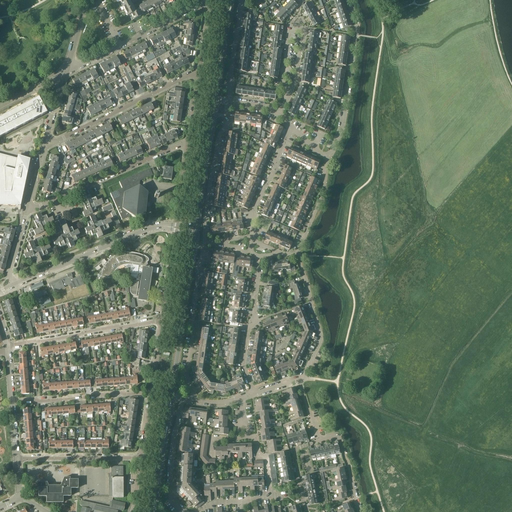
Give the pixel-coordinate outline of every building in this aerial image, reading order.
[(116,0),(125,18),(129,16),(132,21),(173,0),(150,0),(144,3),(144,1),(142,2),(143,4),(138,6),(140,10),(134,13),(132,9),(134,8),(133,6),(131,7),(127,0),(116,0)] [(292,0),(291,0),(288,4),(294,9),(298,5),(292,0)] [(305,11),(313,7),(310,2),(303,6),(305,11)] [(290,14),(294,9),(288,4),(284,8),(290,14)] [(338,12),(346,9),(344,4),(336,7),(338,12)] [(308,16),(316,12),(313,7),(305,11),(308,16)] [(286,18),(290,14),(284,8),(280,12),(286,18)] [(340,18),(348,15),(346,9),(338,12),(340,18)] [(282,22),(286,18),(280,12),(276,16),(282,22)] [(311,21),(318,17),(316,12),(308,16),(311,21)] [(342,23),(350,20),(348,15),(340,18),(342,23)] [(318,17),(311,21),(314,27),(321,22),(318,17)] [(350,20),(342,23),(344,29),(352,26),(350,20)] [(172,29),(166,32),(170,40),(176,37),(172,29)] [(165,42),(170,40),(166,32),(164,33),(164,32),(162,33),(162,34),(161,34),(164,40),(165,42)] [(185,35),(184,35),(184,38),(187,38),(186,45),(192,46),(193,37),(187,36),(185,35)] [(160,46),(158,42),(156,37),(153,38),(152,38),(151,38),(151,39),(150,40),(153,45),(155,44),(157,48),(160,46)] [(145,43),(139,45),(143,53),(146,52),(144,50),(147,48),(145,43)] [(139,45),(134,48),(137,54),(139,52),(141,55),(143,53),(139,45)] [(174,49),(176,52),(179,58),(183,66),(189,63),(186,57),(183,59),(180,51),(182,50),(180,46),(174,49)] [(134,48),(128,51),(133,59),(138,56),(137,54),(134,48)] [(133,59),(128,51),(123,54),(126,59),(129,58),(130,60),(133,59)] [(145,57),(145,58),(147,61),(147,62),(155,58),(153,53),(145,57)] [(116,57),(111,60),(115,68),(120,65),(116,57)] [(179,58),(174,60),(178,69),(183,66),(179,58)] [(109,71),(115,68),(111,60),(105,62),(109,71)] [(178,69),(174,60),(169,63),(173,71),(178,69)] [(105,62),(100,65),(104,73),(109,71),(105,62)] [(167,74),(173,71),(169,63),(166,64),(167,67),(164,68),(167,74)] [(88,72),(93,80),(98,77),(94,69),(88,72)] [(158,69),(153,72),(156,79),(162,77),(158,69)] [(147,74),(148,77),(151,82),(156,79),(153,72),(152,71),(147,74)] [(83,75),(86,80),(89,79),(89,80),(92,80),(93,80),(88,72),(83,75)] [(142,77),(143,79),(145,85),(151,82),(148,77),(147,74),(142,77)] [(83,75),(78,77),(81,83),(82,85),(87,83),(86,80),(83,75)] [(82,85),(81,83),(78,77),(72,80),(75,86),(78,84),(79,87),(82,85)] [(141,77),(136,79),(140,87),(145,85),(143,79),(142,77),(141,77)] [(126,84),(124,86),(128,94),(133,91),(129,83),(126,84)] [(119,88),(123,96),(128,94),(124,86),(121,87),(119,88)] [(298,91),(305,95),(308,90),(300,86),(298,91)] [(173,97),(176,98),(183,99),(184,92),(182,92),(182,88),(175,87),(173,97)] [(117,99),(123,96),(119,88),(113,91),(110,93),(113,98),(116,97),(117,99)] [(70,93),(68,99),(78,102),(81,102),(82,100),(75,98),(76,95),(77,95),(78,92),(73,91),(73,94),(70,93)] [(295,97),(303,100),(305,95),(298,91),(295,97)] [(102,100),(107,108),(112,105),(111,102),(113,101),(109,92),(106,94),(107,97),(102,100)] [(32,98),(0,114),(0,137),(47,113),(40,98),(40,99),(39,97),(33,100),(32,98)] [(293,102),(301,106),(303,100),(295,97),(293,102)] [(78,102),(68,99),(67,105),(73,106),(76,107),(80,108),(80,106),(77,105),(78,102)] [(107,108),(102,100),(97,102),(99,105),(101,110),(107,108)] [(327,105),(334,108),(337,103),(329,100),(327,105)] [(92,105),(93,108),(96,113),(101,110),(99,105),(97,102),(92,105)] [(151,102),(145,105),(148,112),(154,109),(151,102)] [(298,111),(301,106),(293,102),(291,107),(298,111)] [(145,105),(140,108),(143,114),(145,113),(148,112),(145,105)] [(332,114),(334,108),(327,105),(324,110),(332,114)] [(296,116),(298,111),(291,107),(288,113),(296,116)] [(90,116),(96,113),(93,108),(87,110),(90,116)] [(134,111),(138,117),(139,120),(142,118),(141,115),(143,114),(140,108),(134,111)] [(330,119),(332,114),(324,110),(322,116),(330,119)] [(76,120),(77,117),(70,115),(71,112),(65,111),(64,117),(76,120)] [(134,111),(129,113),(132,120),(138,117),(134,111)] [(124,116),(127,123),(132,120),(129,113),(124,116)] [(121,125),(127,123),(124,116),(118,119),(121,125)] [(327,124),(330,119),(322,116),(319,121),(327,124)] [(76,120),(64,117),(62,122),(62,124),(65,125),(65,123),(71,125),(72,122),(75,123),(76,120)] [(325,130),(327,124),(319,121),(317,126),(325,130)] [(109,123),(104,126),(107,132),(113,130),(109,123)] [(274,130),(281,133),(283,128),(276,125),(274,130)] [(98,129),(101,135),(107,133),(104,126),(98,129)] [(98,129),(93,131),(96,138),(101,135),(98,129)] [(168,131),(169,133),(172,140),(177,137),(176,134),(179,133),(177,130),(174,129),(168,131)] [(88,134),(91,141),(96,138),(93,131),(88,134)] [(169,133),(163,136),(166,142),(172,140),(169,133)] [(82,137),(85,143),(88,142),(89,144),(92,142),(91,141),(88,134),(82,137)] [(272,135),(270,140),(277,143),(279,138),(272,135)] [(158,138),(161,145),(166,142),(163,136),(158,138)] [(82,137),(77,140),(80,146),(85,143),(82,137)] [(152,139),(152,140),(155,147),(161,145),(158,138),(155,139),(154,137),(152,139)] [(269,142),(268,145),(272,147),(275,148),(277,143),(270,140),(268,139),(267,141),(269,142)] [(71,142),(75,149),(80,146),(77,140),(71,142)] [(150,149),(155,147),(152,140),(147,143),(150,149)] [(69,151),(75,149),(71,142),(66,145),(69,151)] [(265,144),(263,149),(270,152),(272,147),(268,145),(265,144)] [(139,146),(134,148),(137,155),(142,153),(139,146)] [(128,151),(131,157),(137,155),(134,148),(128,151)] [(292,159),(296,150),(291,148),(287,156),(292,159)] [(263,149),(261,154),(268,157),(270,152),(263,149)] [(17,158),(0,153),(0,205),(18,206),(18,210),(20,210),(21,203),(30,159),(25,158),(26,151),(22,150),(21,157),(18,156),(17,158)] [(296,150),(292,159),(297,161),(301,152),(296,150)] [(123,153),(126,160),(131,157),(128,151),(123,153)] [(301,152),(297,161),(302,163),(306,154),(301,152)] [(120,162),(126,160),(123,153),(117,156),(120,162)] [(268,157),(261,154),(258,153),(256,158),(259,159),(266,162),(268,157)] [(306,154),(302,163),(307,165),(311,157),(306,154)] [(53,156),(51,162),(58,164),(60,158),(53,156)] [(311,157),(307,165),(311,167),(315,159),(311,157)] [(110,159),(104,161),(107,168),(113,165),(110,159)] [(257,164),(264,167),(266,162),(259,159),(257,164)] [(321,161),(315,159),(311,167),(317,170),(321,161)] [(99,164),(102,170),(107,168),(104,161),(99,164)] [(264,167),(257,164),(255,163),(252,168),(262,172),(264,167)] [(99,164),(93,166),(96,173),(102,170),(99,164)] [(93,166),(88,169),(91,175),(96,173),(93,166)] [(171,180),(173,168),(164,166),(162,179),(171,180)] [(283,171),(292,175),(294,169),(285,166),(283,171)] [(148,193),(148,192),(139,186),(140,181),(157,173),(156,172),(155,172),(153,168),(150,169),(150,168),(119,182),(122,188),(111,193),(122,220),(131,215),(135,218),(145,214),(145,213),(143,211),(143,210),(144,209),(145,207),(145,206),(146,203),(146,201),(146,200),(146,198),(145,196),(145,194),(147,193),(148,193)] [(262,172),(252,168),(250,173),(252,174),(259,177),(262,172)] [(82,171),(85,178),(91,175),(88,169),(82,171)] [(82,171),(77,173),(80,180),(85,178),(82,171)] [(281,176),(290,180),(292,175),(283,171),(281,176)] [(74,182),(80,180),(77,173),(71,176),(74,182)] [(251,175),(249,180),(258,184),(261,179),(254,176),(251,175)] [(290,180),(281,176),(279,181),(288,185),(290,180)] [(312,177),(310,182),(319,186),(321,181),(312,177)] [(247,185),(249,186),(256,189),(258,184),(249,180),(247,185)] [(288,185),(279,181),(277,186),(281,188),(284,189),(286,190),(288,185)] [(319,186),(310,182),(308,187),(316,191),(319,186)] [(247,191),(254,194),(256,189),(249,186),(247,185),(245,190),(247,191)] [(281,188),(277,186),(274,185),(272,190),(281,194),(284,189),(281,188)] [(316,191),(308,187),(305,192),(314,196),(316,191)] [(245,190),(243,195),(245,196),(252,199),(254,194),(247,191),(245,190)] [(281,194),(272,190),(270,195),(279,199),(281,194)] [(314,196),(305,192),(303,197),(312,201),(314,196)] [(95,207),(103,204),(102,200),(97,201),(96,197),(92,199),(90,195),(86,197),(87,201),(83,203),(87,211),(83,213),(85,217),(93,213),(92,211),(96,209),(95,207)] [(279,199),(270,195),(268,200),(277,203),(279,199)] [(312,201),(303,197),(301,202),(310,206),(312,201)] [(250,204),(243,201),(238,199),(237,201),(242,203),(241,206),(248,209),(250,204)] [(277,203),(268,200),(266,204),(275,208),(277,203)] [(310,206),(301,202),(299,207),(308,211),(310,206)] [(275,208),(266,204),(264,209),(273,213),(275,208)] [(308,211),(299,207),(297,212),(306,216),(308,211)] [(271,219),(273,213),(264,209),(261,215),(271,219)] [(297,212),(295,217),(304,221),(306,216),(297,212)] [(46,225),(54,221),(52,217),(48,219),(46,215),(42,217),(40,213),(36,215),(38,219),(34,221),(38,229),(34,231),(36,235),(44,231),(43,229),(47,227),(46,225)] [(107,225),(111,223),(109,218),(101,222),(101,221),(97,223),(94,215),(89,217),(91,221),(87,223),(89,227),(85,229),(86,233),(90,232),(92,236),(96,234),(98,238),(102,236),(101,232),(109,229),(107,225)] [(295,217),(293,216),(290,221),(293,222),(301,226),(304,221),(295,217)] [(299,231),(301,226),(293,222),(290,227),(299,231)] [(75,236),(79,234),(78,230),(73,232),(72,228),(68,229),(66,225),(62,227),(65,234),(61,236),(61,237),(53,240),(55,245),(59,243),(60,247),(68,244),(70,248),(74,246),(73,242),(77,240),(75,236)] [(265,239),(270,241),(273,234),(274,232),(270,231),(269,232),(268,232),(265,239)] [(279,234),(278,236),(275,243),(280,245),(283,238),(284,236),(279,234)] [(285,247),(288,240),(283,238),(280,245),(285,247)] [(288,240),(285,247),(290,250),(293,243),(288,240)] [(46,250),(50,248),(49,244),(40,247),(36,248),(33,241),(29,243),(30,247),(26,248),(28,253),(24,254),(26,259),(30,257),(31,261),(35,259),(37,263),(41,262),(40,258),(48,254),(46,250)] [(213,260),(218,261),(219,251),(214,250),(213,253),(211,253),(209,264),(212,264),(213,260)] [(131,253),(130,253),(130,252),(127,253),(126,253),(124,253),(122,254),(122,253),(119,255),(117,255),(116,256),(114,257),(113,258),(109,260),(110,261),(109,261),(109,262),(108,263),(107,264),(104,266),(105,267),(104,268),(104,269),(103,271),(103,272),(101,275),(102,275),(101,278),(110,279),(109,279),(112,279),(112,276),(113,275),(113,274),(114,273),(115,272),(116,272),(117,272),(118,272),(118,271),(119,270),(119,269),(119,268),(119,267),(121,267),(123,266),(124,266),(125,266),(125,267),(126,267),(127,267),(127,266),(128,266),(128,265),(130,265),(132,265),(130,274),(132,274),(131,278),(137,279),(136,282),(132,281),(130,291),(130,292),(131,292),(131,293),(131,294),(132,294),(132,295),(133,295),(134,295),(139,296),(138,300),(147,301),(152,272),(158,273),(158,269),(152,268),(151,268),(149,268),(150,267),(149,267),(148,268),(147,268),(146,262),(147,262),(148,261),(148,260),(148,259),(148,258),(146,257),(144,256),(143,255),(139,254),(140,253),(136,253),(135,253),(133,253),(131,253)] [(234,268),(236,268),(237,259),(235,258),(236,253),(230,252),(229,262),(234,263),(234,268)] [(239,266),(244,267),(246,256),(240,256),(240,259),(237,258),(237,259),(236,268),(235,271),(238,272),(239,266)] [(246,256),(244,267),(250,267),(249,271),(252,271),(253,263),(250,263),(251,257),(246,256)] [(282,261),(282,269),(286,269),(286,270),(291,270),(291,271),(296,270),(293,263),(290,263),(290,262),(288,262),(288,260),(282,261)] [(279,270),(282,269),(282,261),(275,261),(276,264),(274,264),(274,267),(270,267),(271,274),(275,274),(275,271),(279,271),(279,270)] [(83,282),(85,281),(83,277),(81,278),(74,281),(72,276),(73,276),(71,273),(67,275),(67,276),(48,284),(50,287),(52,286),(54,292),(64,287),(71,283),(74,289),(84,284),(83,282)] [(293,289),(294,292),(302,289),(300,283),(298,284),(297,282),(295,283),(294,279),(287,281),(288,284),(290,284),(292,289),(293,289)] [(42,282),(31,287),(32,290),(44,286),(42,282)] [(263,296),(272,297),(272,294),(274,294),(275,288),(267,287),(267,290),(264,290),(263,296)] [(304,295),(302,289),(294,292),(295,296),(294,296),(295,300),(294,301),(295,304),(302,302),(301,299),(303,298),(302,296),(304,295)] [(46,290),(34,295),(36,299),(47,294),(46,290)] [(236,296),(235,301),(245,302),(246,302),(247,301),(247,298),(246,297),(237,296),(238,294),(232,293),(231,295),(236,296)] [(271,301),(272,297),(263,296),(262,302),(265,302),(264,306),(266,306),(265,310),(266,312),(274,310),(274,308),(272,303),(272,301),(271,301)] [(245,303),(245,302),(235,301),(234,306),(230,306),(230,308),(239,310),(239,307),(245,308),(246,307),(246,305),(245,303)] [(298,312),(298,314),(305,312),(304,308),(309,307),(308,304),(294,309),(296,313),(298,312)] [(8,307),(6,307),(8,313),(15,311),(13,305),(8,307)] [(230,311),(233,312),(233,317),(243,318),(244,317),(245,314),(244,313),(238,312),(239,310),(230,308),(230,311)] [(17,317),(15,311),(8,313),(10,319),(17,317)] [(305,312),(298,314),(299,316),(297,317),(299,321),(311,316),(310,313),(306,315),(305,312)] [(279,314),(284,326),(290,324),(286,315),(283,317),(282,313),(279,314)] [(280,328),(284,326),(279,314),(277,315),(279,318),(275,320),(278,327),(279,326),(280,328)] [(311,316),(299,321),(300,324),(302,324),(303,325),(309,323),(308,320),(312,318),(311,316)] [(10,319),(12,325),(19,323),(17,317),(10,319)] [(243,318),(233,317),(232,322),(230,322),(230,325),(236,326),(237,323),(242,324),(243,318)] [(273,331),(273,332),(279,330),(278,327),(275,320),(272,321),(270,317),(268,318),(273,331)] [(76,319),(78,326),(83,325),(83,321),(85,321),(84,318),(76,319)] [(262,330),(265,327),(266,331),(268,330),(269,332),(273,331),(268,318),(266,319),(267,323),(264,324),(264,325),(263,326),(260,328),(262,330)] [(19,323),(12,325),(14,331),(21,329),(19,323)] [(309,323),(303,325),(305,332),(313,332),(313,331),(316,330),(314,325),(311,326),(309,323)] [(198,331),(198,334),(211,336),(212,331),(209,331),(210,326),(201,324),(200,328),(203,328),(202,332),(198,331)] [(23,335),(21,329),(14,331),(16,337),(23,335)] [(141,338),(147,339),(148,332),(140,330),(139,337),(141,338)] [(305,332),(302,338),(309,341),(310,338),(317,341),(318,338),(315,337),(316,334),(313,333),(313,332),(305,332)] [(300,339),(298,343),(310,348),(311,346),(308,344),(309,341),(302,338),(302,340),(300,339)] [(82,345),(79,345),(80,348),(85,348),(86,353),(89,353),(88,347),(87,340),(81,341),(82,345)] [(313,349),(310,348),(298,343),(296,346),(298,347),(298,349),(304,352),(306,349),(312,352),(313,349)] [(293,353),(295,354),(305,359),(306,357),(303,355),(304,352),(298,349),(297,350),(295,349),(293,353)] [(145,352),(139,351),(137,351),(136,358),(144,359),(145,352)] [(295,355),(293,360),(298,366),(298,365),(302,367),(304,362),(300,360),(302,357),(305,359),(295,354),(295,355)] [(260,357),(253,356),(252,361),(250,361),(249,364),(249,365),(261,363),(261,359),(263,360),(264,357),(260,357)] [(289,370),(286,363),(285,360),(282,361),(283,362),(280,363),(285,376),(287,375),(286,371),(289,370)] [(292,360),(286,363),(289,370),(292,368),(293,372),(298,370),(297,366),(298,366),(293,360),(292,360)] [(285,376),(280,363),(279,363),(278,361),(275,362),(277,366),(275,367),(277,374),(281,373),(282,377),(285,376)] [(261,363),(249,365),(251,368),(252,367),(254,372),(261,369),(260,368),(262,367),(261,363)] [(196,374),(203,371),(204,365),(197,364),(197,367),(193,367),(192,372),(196,373),(196,374)] [(261,369),(254,372),(256,375),(252,377),(253,379),(265,374),(264,371),(265,370),(264,368),(261,369)] [(207,377),(203,371),(196,374),(193,377),(194,379),(196,381),(199,379),(202,381),(207,377)] [(235,376),(235,378),(241,390),(243,390),(241,386),(245,384),(241,374),(235,376)] [(265,374),(253,379),(254,381),(258,380),(259,383),(266,381),(265,379),(267,378),(265,374)] [(212,382),(207,377),(202,381),(204,384),(200,387),(203,391),(207,388),(207,389),(212,382)] [(99,380),(93,380),(94,383),(96,383),(96,387),(102,386),(101,380),(101,378),(99,378),(99,380)] [(241,390),(235,378),(232,379),(232,381),(231,382),(233,389),(237,388),(238,391),(241,390)] [(226,394),(224,382),(224,381),(220,380),(220,382),(220,384),(218,383),(217,391),(222,391),(222,393),(226,394)] [(228,391),(233,389),(231,382),(229,383),(228,381),(224,382),(226,394),(226,396),(230,395),(228,391)] [(217,391),(218,383),(212,382),(207,389),(208,389),(208,393),(213,394),(214,390),(217,391)] [(289,396),(297,394),(295,388),(282,392),(283,394),(286,393),(287,397),(289,396)] [(298,399),(297,394),(289,396),(290,400),(285,401),(286,403),(298,399)] [(129,399),(128,406),(137,407),(138,400),(129,399)] [(300,405),(298,399),(286,403),(286,406),(291,404),(292,408),(300,405)] [(269,404),(266,405),(256,406),(257,412),(260,412),(266,411),(266,407),(269,406),(269,404)] [(302,411),(300,405),(292,408),(293,411),(288,413),(289,415),(294,413),(302,411)] [(51,416),(51,415),(51,408),(45,408),(45,413),(42,413),(43,418),(48,418),(48,416),(51,416)] [(189,410),(190,409),(185,408),(185,410),(183,410),(181,423),(184,423),(185,418),(188,419),(189,416),(189,410)] [(304,417),(302,411),(294,413),(295,417),(290,418),(291,421),(304,417)] [(182,427),(181,433),(195,435),(195,433),(190,432),(191,428),(182,427)] [(300,431),(304,441),(307,440),(308,443),(310,442),(305,429),(305,428),(300,429),(300,431)] [(292,431),(290,432),(294,444),(297,443),(298,445),(300,445),(296,433),(293,434),(292,431)] [(132,441),(133,434),(126,433),(123,432),(123,436),(126,436),(125,440),(132,441)] [(120,446),(124,447),(131,448),(132,441),(125,440),(121,439),(120,446)] [(281,439),(270,441),(267,441),(268,447),(278,446),(277,442),(281,441),(281,439)] [(336,457),(336,455),(333,444),(331,445),(330,443),(328,443),(331,456),(334,455),(334,458),(336,457)] [(281,445),(278,446),(268,447),(269,453),(279,452),(282,451),(281,447),(282,447),(281,445)] [(325,460),(327,459),(326,457),(324,446),(321,447),(320,445),(318,445),(321,458),(324,457),(325,460)] [(182,454),(181,460),(180,483),(175,483),(174,486),(177,486),(177,492),(180,496),(183,493),(195,507),(196,506),(198,508),(204,502),(203,500),(204,499),(200,494),(201,494),(193,484),(194,460),(195,454),(182,454)] [(111,478),(108,478),(108,497),(112,497),(112,498),(123,498),(123,478),(123,477),(123,467),(111,467),(111,478)] [(333,480),(333,482),(347,479),(348,479),(348,476),(346,476),(346,474),(337,475),(338,479),(333,480)] [(78,489),(78,480),(77,480),(77,478),(70,478),(63,478),(61,485),(61,486),(51,486),(51,484),(48,484),(48,486),(47,486),(47,485),(46,483),(37,483),(37,489),(38,489),(38,496),(46,496),(46,503),(62,503),(62,496),(70,496),(70,489),(78,489)] [(332,489),(346,486),(345,480),(336,482),(337,485),(332,486),(332,489)] [(349,497),(347,491),(339,493),(339,497),(334,498),(335,500),(349,497)] [(109,507),(82,501),(81,501),(81,502),(80,502),(79,503),(79,504),(80,505),(80,506),(81,506),(82,506),(80,511),(116,511),(117,511),(116,511),(116,510),(123,511),(124,504),(112,501),(112,502),(110,501),(109,507)] [(345,511),(353,508),(350,502),(338,508),(339,510),(344,508),(345,511)]
